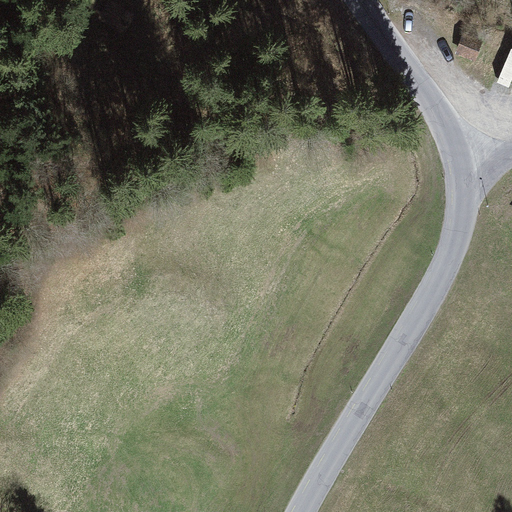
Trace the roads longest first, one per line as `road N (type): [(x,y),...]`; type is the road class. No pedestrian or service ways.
road 1 (tertiary): [(458,146),(449,204),(422,277),(345,389),(280,511)]
road 2 (tertiary): [(364,0),(417,69),(458,146)]
